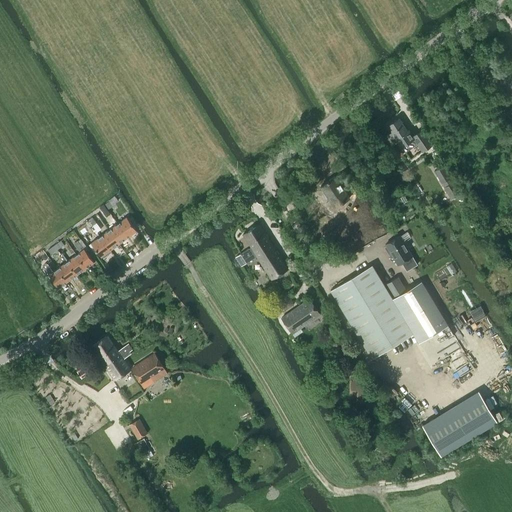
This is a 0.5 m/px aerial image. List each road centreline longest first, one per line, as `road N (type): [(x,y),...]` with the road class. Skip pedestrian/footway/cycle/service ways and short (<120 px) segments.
road 1 (unclassified): [(0,356),(52,329),(494,0)]
road 2 (track): [(201,287),(326,486),(407,494),(446,476)]
